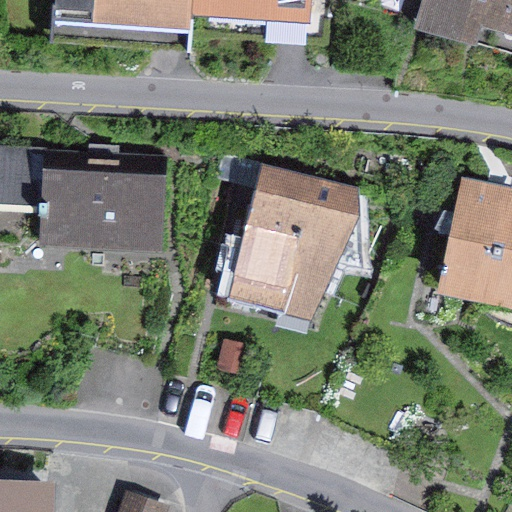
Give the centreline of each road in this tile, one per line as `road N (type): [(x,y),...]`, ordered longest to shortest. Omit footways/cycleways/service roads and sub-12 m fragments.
road 1 (residential): [(0,86),(511,122)]
road 2 (residential): [(226,459),(132,434),(0,424)]
road 3 (residential): [(365,511),(292,477),(226,459)]
